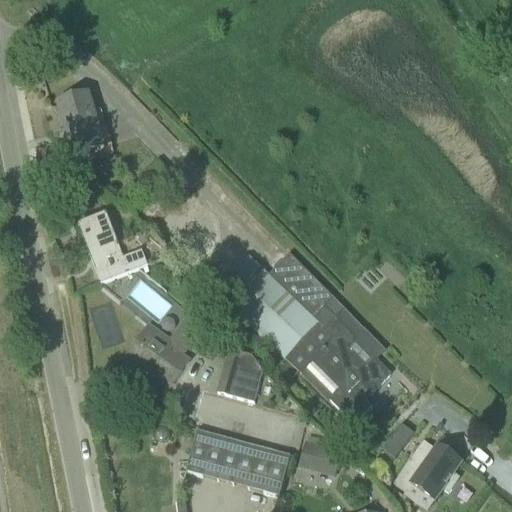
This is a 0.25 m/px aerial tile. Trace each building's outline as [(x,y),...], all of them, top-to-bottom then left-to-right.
[(68,141),(74,160),(104,151),(88,99),(58,108),(66,132),(69,131),(71,140),(68,141)] [(142,254),(124,262),(106,218),(80,229),(78,226),(77,226),(101,288),(148,270),(142,254)] [(324,333),(311,321),(325,310),(333,302),(289,257),(267,281),(248,261),(216,296),(300,375),(311,363),(332,342),(324,333)] [(202,320),(211,327),(221,316),(211,308),(202,320)] [(375,393),(390,379),(325,310),(311,321),(324,333),(332,342),(311,363),(340,394),(331,404),(354,428),(372,411),(361,399),(366,394),(368,394),(369,395),(370,395),(372,395),(373,394),(375,393)] [(182,360),(192,346),(193,348),(203,334),(186,322),(184,321),(170,342),(151,329),(128,361),(170,391),(189,365),(182,360)] [(254,408),(263,375),(252,361),(229,354),(217,397),(254,408)] [(397,463),(413,436),(398,427),(382,455),(397,463)] [(280,502),(291,461),(198,436),(187,477),(280,502)] [(377,447),(367,437),(360,444),(370,454),(377,447)] [(307,445),(305,445),(301,458),(338,468),(342,455),(322,450),(307,445)] [(394,488),(407,497),(412,489),(435,506),(443,494),(448,497),(459,482),(454,479),(462,468),(438,451),(422,473),(411,465),(394,488)]
